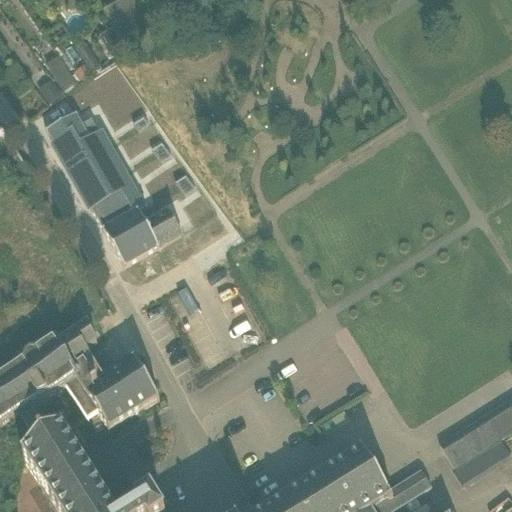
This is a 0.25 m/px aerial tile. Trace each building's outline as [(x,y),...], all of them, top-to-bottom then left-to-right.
[(81,13),(82,0),(69,0),(68,12),(81,13)] [(137,42),(153,34),(143,15),(148,12),(147,12),(149,11),(142,0),(129,0),(105,13),(115,31),(126,51),(139,44),(137,42)] [(200,1),(198,0),(161,0),(160,1),(173,19),(200,1)] [(111,59),(126,51),(115,31),(100,39),(111,59)] [(86,67),(93,78),(103,72),(85,45),(76,51),(87,67),(86,67)] [(36,58),(48,74),(61,64),(49,48),(36,58)] [(93,78),(86,67),(74,76),(81,86),(93,78)] [(9,90),(7,87),(21,76),(15,68),(0,79),(0,87),(5,94),(9,90)] [(18,102),(33,91),(21,76),(7,87),(18,102)] [(51,108),(63,98),(52,83),(39,92),(51,108)] [(80,118),(65,125),(64,124),(46,134),(124,271),(161,250),(162,253),(184,241),(169,214),(146,227),(140,216),(147,212),(104,136),(93,143),(80,118)] [(447,511),(442,504),(429,511),(393,511),(430,489),(421,475),(389,496),(362,453),(325,475),(268,511),(265,511),(159,511),(152,500),(136,510),(137,511),(108,511),(62,436),(47,445),(28,414),(66,390),(73,402),(88,426),(97,420),(107,437),(143,414),(159,403),(135,364),(118,374),(103,385),(85,355),(97,347),(87,333),(0,386),(0,430),(19,419),(37,451),(24,460),(55,511),(447,511)] [(466,493),(481,483),(469,465),(455,474),(454,474),(466,493)]
